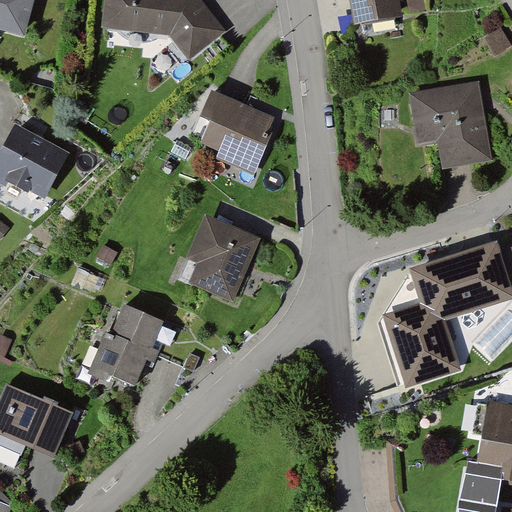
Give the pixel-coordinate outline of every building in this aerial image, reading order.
[(39,0),(0,0),(0,34),(27,43),(39,0)] [(205,0),(108,0),(105,31),(170,38),(188,63),(229,35),(205,0)] [(405,23),(400,0),(350,0),(356,32),(405,23)] [(429,9),(428,0),(409,0),(411,11),(429,9)] [(511,40),(504,27),(486,38),(496,55),(511,45),(511,40)] [(497,163),(481,81),(412,95),(422,147),(441,143),(447,173),(497,163)] [(282,124),(213,90),(191,135),(222,151),(216,163),(254,181),(282,124)] [(73,156),(20,131),(0,171),(0,180),(49,204),(73,156)] [(263,238),(210,215),(180,283),(234,306),(263,238)] [(511,299),(511,298),(496,249),(414,276),(425,311),(387,323),(408,388),(457,372),(442,322),(511,299)] [(166,325),(126,308),(99,371),(140,387),(166,325)] [(4,384),(0,394),(0,434),(62,458),(79,413),(4,384)] [(511,408),(490,405),(478,470),(469,469),(461,511),(497,511),(502,487),(511,488),(511,408)]
